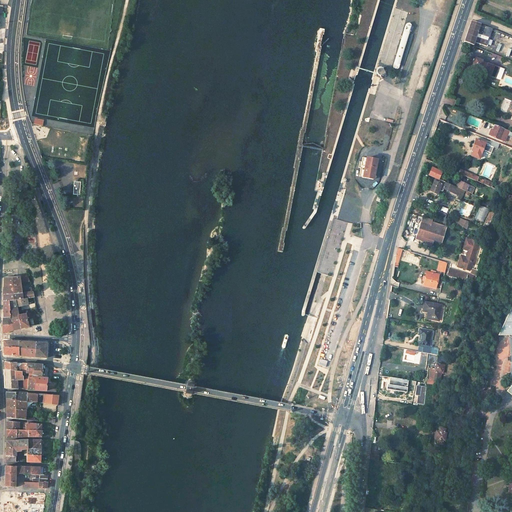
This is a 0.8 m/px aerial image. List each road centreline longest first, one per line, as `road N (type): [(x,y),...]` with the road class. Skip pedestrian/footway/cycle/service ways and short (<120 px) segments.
road 1 (residential): [(314,412),(73,367)]
road 2 (primary): [(21,132),(64,247),(76,339)]
road 3 (primary): [(362,351),(415,158)]
road 4 (primary): [(415,158),(472,0)]
road 5 (primary): [(463,0),(415,158)]
road 6 (primary): [(73,367),(51,511)]
road 7 (primary): [(16,0),(10,66),(21,132)]
road 8 (residential): [(0,264),(9,135)]
